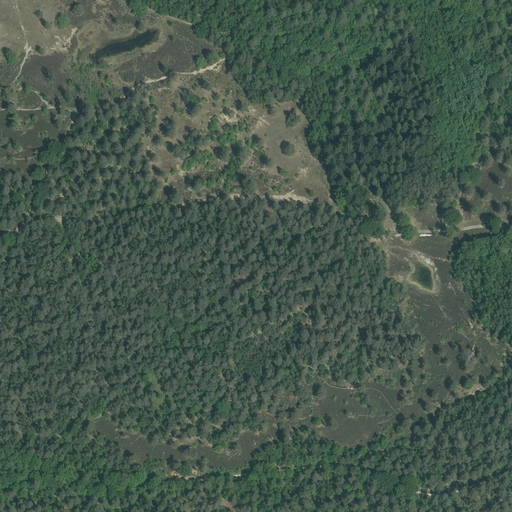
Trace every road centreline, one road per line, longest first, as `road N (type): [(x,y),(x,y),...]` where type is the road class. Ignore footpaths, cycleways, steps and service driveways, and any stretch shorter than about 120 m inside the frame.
road 1 (track): [(36,473),(117,491),(340,464),(432,496),(511,470)]
road 2 (track): [(59,223),(244,197),(287,197),(363,224),(406,229),(511,217)]
road 3 (track): [(132,0),(323,76),(335,104),(326,163),(343,207),(328,226)]
road 4 (track): [(0,493),(36,473),(228,292)]
